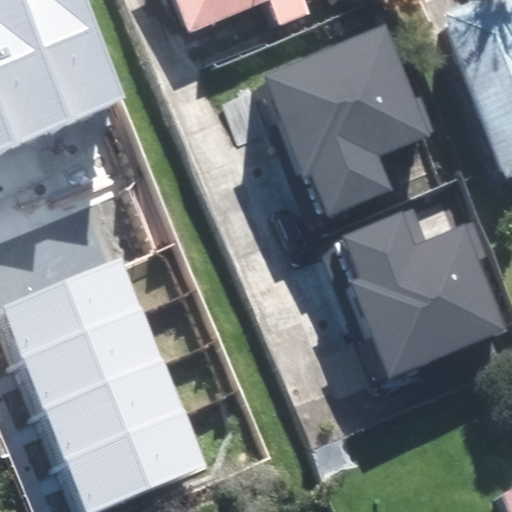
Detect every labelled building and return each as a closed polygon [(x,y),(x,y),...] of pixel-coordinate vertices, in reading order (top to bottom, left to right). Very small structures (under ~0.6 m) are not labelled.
[(74,120),(22,0),(0,0),(0,104),(17,144),(74,120)] [(87,0),(22,0),(74,120),(129,97),(87,0)] [(160,0),(168,16),(206,0),(255,0),(258,6),(273,0),(160,0)] [(511,14),(506,0),(475,0),(434,17),(499,181),(511,176),(511,14)] [(399,121),(359,13),(237,59),(290,199),(364,172),(351,139),(399,121)] [(0,151),(17,144),(0,104),(0,151)] [(380,187),(296,218),(348,355),(480,306),(438,196),(390,214),(380,187)] [(0,312),(21,362),(142,311),(120,260),(0,310),(0,312)] [(43,412),(163,361),(142,311),(21,362),(43,412)] [(66,466),(187,415),(163,361),(43,412),(66,466)] [(85,511),(97,511),(208,465),(187,415),(66,466),(85,511)] [(511,511),(511,485),(496,492),(504,511),(511,511)]
